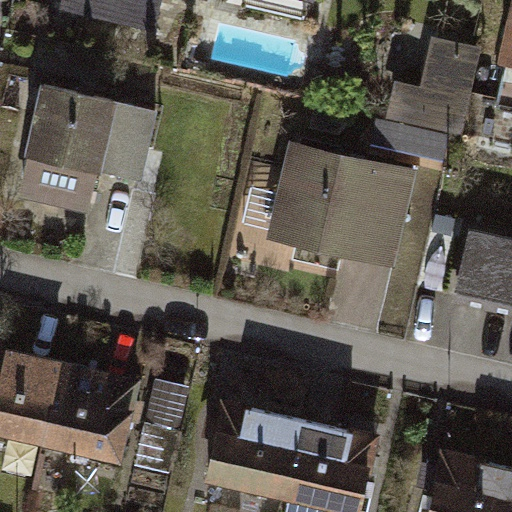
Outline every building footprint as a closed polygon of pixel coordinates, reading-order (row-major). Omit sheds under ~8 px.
[(76,0),(76,4),(162,23),(167,0),(76,0)] [(429,89),(400,82),(386,144),(462,162),(489,48),(441,37),(429,89)] [(193,114),(73,88),(49,202),(168,227),(193,114)] [(435,168),(320,144),(298,249),(414,272),(435,168)] [(511,315),(511,213),(494,210),(474,307),(511,315)] [(0,350),(0,434),(125,461),(143,381),(0,350)] [(224,402),(207,482),(348,511),(363,511),(380,435),(224,402)] [(511,511),(511,464),(444,450),(430,511),(511,511)]
